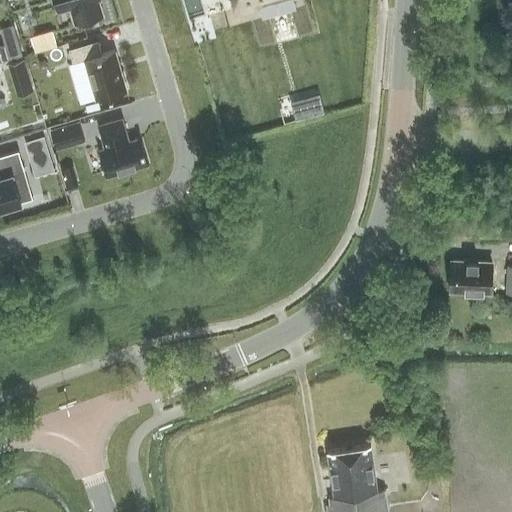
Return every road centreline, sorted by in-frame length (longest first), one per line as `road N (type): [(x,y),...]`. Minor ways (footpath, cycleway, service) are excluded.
road 1 (tertiary): [(77,421),(315,320),(356,280),(383,216),(400,141)]
road 2 (residential): [(139,0),(184,173),(158,200),(0,248)]
road 3 (tertiary): [(400,141),(408,0)]
